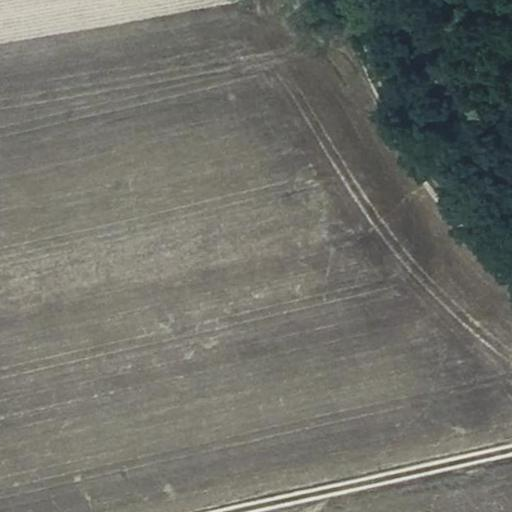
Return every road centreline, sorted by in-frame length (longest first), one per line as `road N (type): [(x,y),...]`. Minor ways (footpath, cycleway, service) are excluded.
road 1 (track): [(511,260),(425,165),(341,0)]
road 2 (track): [(511,449),(229,511)]
